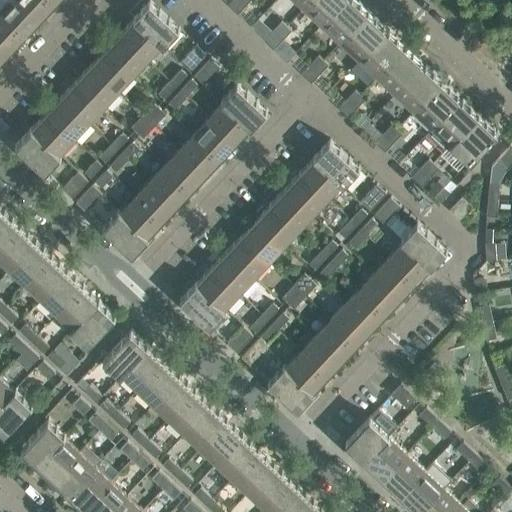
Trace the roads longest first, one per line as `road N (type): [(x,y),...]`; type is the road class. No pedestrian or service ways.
road 1 (residential): [(299,445),(474,253),(309,98)]
road 2 (residential): [(130,289),(309,98)]
road 3 (residential): [(130,289),(299,445)]
road 4 (residential): [(0,168),(130,289)]
road 5 (residential): [(511,105),(398,0)]
road 6 (residential): [(309,98),(204,0)]
road 7 (residential): [(0,98),(94,0)]
